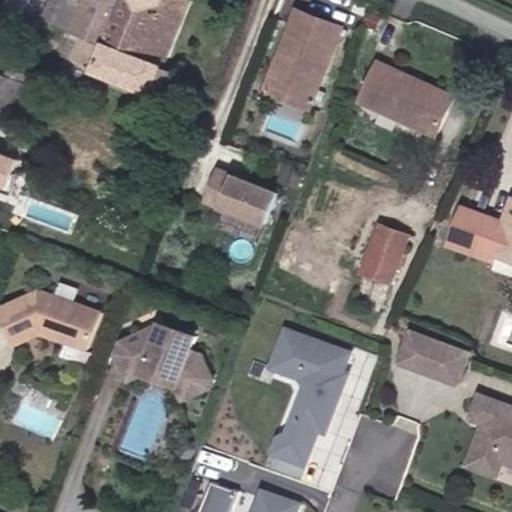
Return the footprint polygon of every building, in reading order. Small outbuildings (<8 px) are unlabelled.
[(52,0),(47,15),(87,31),(76,58),(163,92),(198,0),(52,0)] [(340,27),(299,10),(268,86),(309,102),(340,27)] [(442,132),(459,91),(383,58),(365,98),(442,132)] [(0,103),(18,109),(28,79),(0,69),(0,103)] [(0,182),(12,187),(23,157),(0,149),(0,148),(5,133),(0,131),(0,182)] [(279,192),(223,170),(211,200),(266,223),(279,192)] [(511,213),(499,249),(511,254),(511,213)] [(377,220),(360,266),(395,278),(411,233),(377,220)] [(41,290),(0,309),(0,310),(16,344),(43,331),(89,348),(102,312),(41,290)] [(349,347),(272,319),(265,338),(279,343),(272,361),(302,373),(311,392),(303,417),(326,426),(343,377),(339,375),(349,347)] [(199,354),(189,350),(195,336),(163,322),(157,336),(143,331),(123,339),(134,366),(146,361),(179,374),(187,395),(207,387),(210,380),(199,354)] [(468,345),(410,325),(399,355),(457,376),(468,345)] [(69,342),(66,352),(90,359),(93,349),(69,342)] [(485,414),(470,456),(499,467),(504,452),(511,455),(511,397),(480,386),(472,409),(485,414)] [(307,458),(315,437),(290,428),(281,432),(276,446),(307,458)] [(201,511),(297,511),(302,501),(264,487),(255,511),(233,511),(242,490),(213,480),(201,511)]
